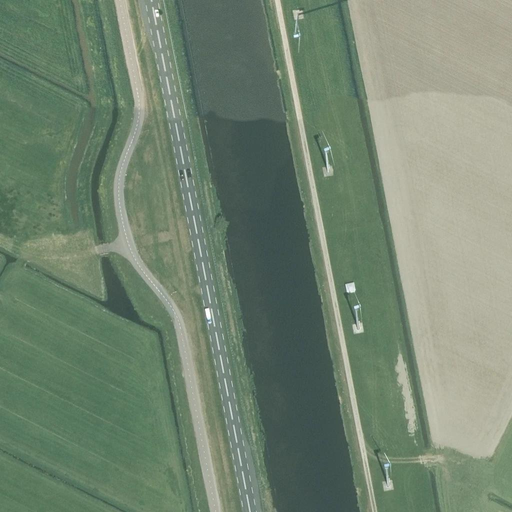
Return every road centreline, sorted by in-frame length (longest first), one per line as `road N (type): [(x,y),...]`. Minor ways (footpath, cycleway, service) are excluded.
road 1 (unclassified): [(216,511),(180,328),(122,226),(119,173),(138,99),(119,0)]
road 2 (primary): [(248,511),(151,0)]
road 3 (track): [(17,267),(30,250),(85,253),(127,244)]
